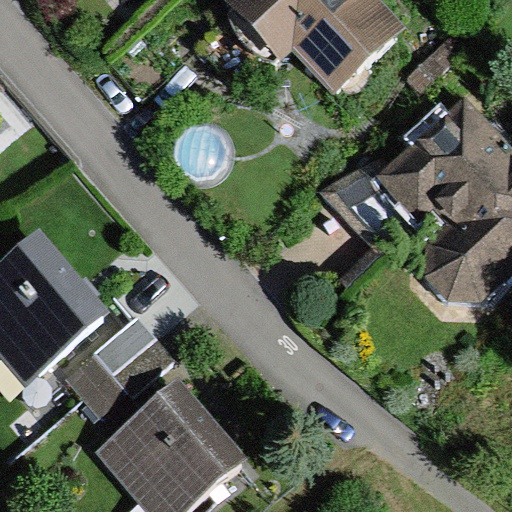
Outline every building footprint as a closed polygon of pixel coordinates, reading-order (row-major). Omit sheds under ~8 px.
[(334,99),(404,37),(371,0),(244,0),(231,12),(281,67),(294,55),(334,99)] [(511,277),(511,150),(465,101),(375,185),(415,227),(432,210),(449,227),(427,248),(426,280),(450,305),(483,306),(511,277)] [(0,357),(26,387),(109,316),(40,236),(0,270),(0,357)] [(141,322),(67,382),(97,420),(172,360),(141,322)] [(143,511),(193,511),(248,465),(179,386),(96,458),(143,511)]
